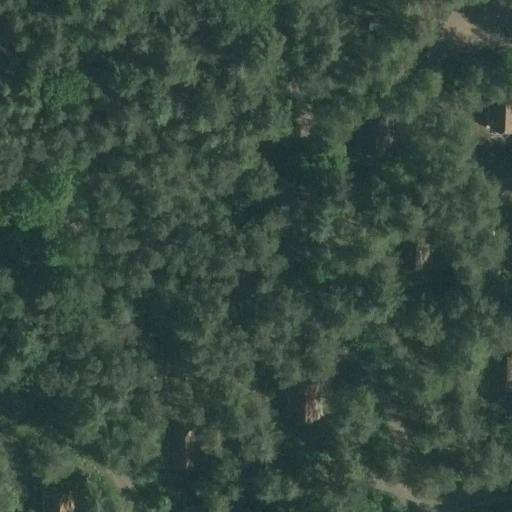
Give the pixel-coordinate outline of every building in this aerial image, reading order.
[(511,93),(490,92),(488,130),(511,130),(511,93)] [(360,152),(387,153),(388,116),(361,115),(360,152)] [(427,267),(429,230),(401,229),(399,265),(427,267)] [(511,386),(511,350),(492,349),(490,386),(511,386)] [(289,382),(290,420),(318,418),(317,382),(289,382)] [(200,463),(199,430),(199,425),(171,426),(173,464),(200,463)] [(46,489),(46,511),(75,511),(74,488),(46,489)]
